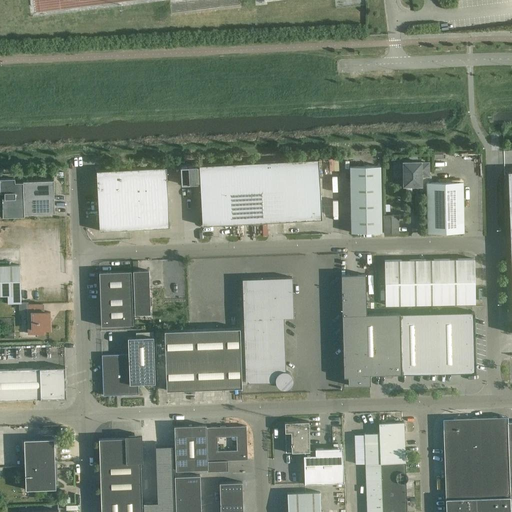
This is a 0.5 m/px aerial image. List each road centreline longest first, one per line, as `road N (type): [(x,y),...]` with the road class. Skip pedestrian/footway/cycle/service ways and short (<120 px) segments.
road 1 (unclassified): [(79,254),(492,243)]
road 2 (unclassified): [(85,414),(258,409)]
road 3 (unclassified): [(258,409),(427,404)]
road 4 (unclassified): [(85,414),(79,254)]
road 5 (unclassified): [(494,401),(492,243)]
